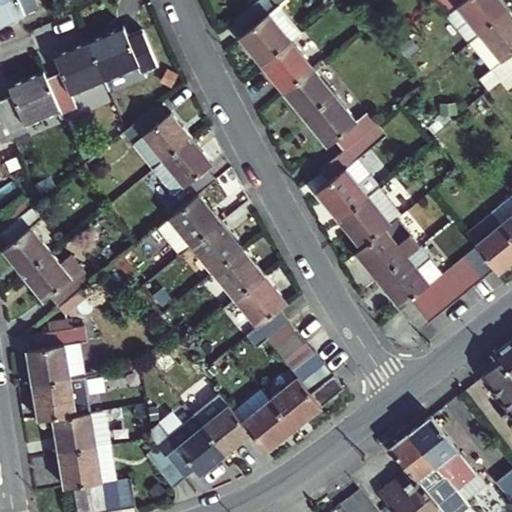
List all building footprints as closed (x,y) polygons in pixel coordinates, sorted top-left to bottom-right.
[(0,0),(0,25),(33,12),(28,0),(0,0)] [(262,0),(233,23),(243,35),(268,15),(269,14),(262,0)] [(467,47),(478,37),(508,13),(497,0),(444,0),(435,8),(445,19),(467,47)] [(500,64),(511,54),(511,18),(508,13),(478,37),(467,47),(489,74),(498,85),(510,75),(500,64)] [(292,43),(268,15),(243,35),(238,39),(261,67),(292,43)] [(314,70),(292,43),(261,67),(284,94),(314,70)] [(127,46),(93,60),(108,96),(143,81),(145,86),(159,80),(145,46),(130,52),(127,46)] [(510,75),(511,73),(511,54),(500,64),(510,75)] [(63,88),(48,95),(62,127),(64,131),(79,125),(73,111),(108,96),(93,60),(58,75),(63,88)] [(314,70),(284,94),(307,122),(336,97),(314,70)] [(498,85),(507,95),(511,91),(511,78),(510,75),(498,85)] [(12,114),(0,118),(0,123),(15,156),(29,150),(26,142),(62,127),(48,95),(45,89),(8,104),(12,114)] [(336,97),(307,122),(329,148),(336,142),(345,153),(377,126),(368,115),(358,124),(336,97)] [(168,116),(162,121),(152,109),(124,132),(120,136),(130,149),(141,141),(161,164),(189,142),(168,116)] [(0,162),(15,156),(0,123),(0,162)] [(388,139),(377,126),(345,153),(321,172),(331,184),(318,194),(340,222),(382,189),(359,162),(388,139)] [(213,184),(203,172),(210,167),(189,142),(161,164),(182,189),(170,199),(180,211),(197,197),(213,184)] [(382,189),(340,222),(362,250),(397,222),(403,216),(382,189)] [(180,211),(166,222),(188,249),(218,224),(197,197),(180,211)] [(0,232),(28,210),(19,201),(0,217),(0,232)] [(22,277),(51,254),(30,229),(39,222),(29,209),(28,210),(0,232),(0,239),(7,248),(1,252),(22,277)] [(511,220),(502,228),(511,240),(511,220)] [(397,222),(362,250),(356,255),(379,284),(420,250),(397,222)] [(241,251),(218,224),(188,249),(210,276),(241,251)] [(477,248),(478,249),(495,270),(498,274),(511,263),(511,240),(502,228),(477,248)] [(478,249),(466,259),(483,280),(495,270),(478,249)] [(443,278),(420,250),(379,284),(401,312),(411,304),(421,296),(432,287),(443,278)] [(233,304),(263,279),(241,251),(210,276),(233,304)] [(48,298),(58,310),(90,284),(80,272),(70,279),(51,254),(22,277),(43,302),(48,298)] [(466,259),(455,268),(471,290),(483,280),(466,259)] [(455,268),(443,278),(460,298),(471,290),(455,268)] [(443,278),(432,287),(449,308),(460,298),(443,278)] [(263,279),(233,304),(255,331),(278,312),(285,306),(263,279)] [(432,287),(421,296),(438,317),(449,308),(432,287)] [(421,296),(411,304),(427,325),(438,317),(421,296)] [(427,325),(411,304),(401,312),(418,333),(427,325)] [(255,331),(263,341),(286,322),(278,312),(255,331)] [(263,341),(272,352),(294,332),(286,322),(263,341)] [(272,352),(281,363),(304,344),(294,332),(272,352)] [(31,390),(68,384),(63,352),(76,350),(74,334),(32,340),(34,355),(25,356),(31,390)] [(511,336),(494,351),(499,359),(511,375),(511,336)] [(281,363),(290,374),(313,355),(304,344),(281,363)] [(295,381),(299,385),(322,366),(313,355),(290,374),(295,381)] [(511,375),(499,359),(481,373),(511,412),(511,375)] [(299,385),(308,395),(330,377),(322,366),(299,385)] [(308,395),(319,409),(341,391),(330,377),(308,395)] [(89,416),(83,381),(68,384),(31,390),(36,425),(51,422),(81,417),(89,416)] [(295,381),(268,403),(291,432),(319,409),(308,395),(299,385),(295,381)] [(258,391),(232,412),(251,436),(265,453),(291,432),(268,403),(258,391)] [(193,418),(225,457),(251,436),(232,412),(219,396),(193,418)] [(95,450),(110,447),(104,413),(89,416),(81,417),(51,422),(57,457),(95,450)] [(431,414),(410,430),(456,487),(476,471),(431,414)] [(177,450),(195,473),(199,478),(225,457),(193,418),(168,439),(177,450)] [(389,446),(408,469),(435,503),(444,496),(452,505),(463,496),(456,487),(410,430),(389,446)] [(157,448),(166,459),(177,450),(168,439),(157,448)] [(110,447),(95,450),(101,489),(104,488),(112,487),(116,486),(110,447)] [(146,457),(154,468),(166,459),(157,448),(146,457)] [(95,450),(57,457),(63,495),(75,493),(89,491),(101,489),(95,450)] [(177,450),(166,459),(183,482),(195,473),(177,450)] [(166,459),(154,468),(172,491),(183,482),(166,459)] [(511,499),(511,467),(496,479),(511,499)] [(442,511),(435,503),(408,469),(381,491),(396,509),(393,511),(442,511)] [(456,487),(463,496),(484,481),(476,471),(456,487)] [(120,511),(125,511),(136,510),(132,484),(117,486),(120,511)] [(120,511),(117,486),(116,486),(112,487),(104,488),(107,511),(120,511)] [(107,511),(104,488),(101,489),(89,491),(92,511),(107,511)] [(92,511),(89,491),(75,493),(77,511),(92,511)]
